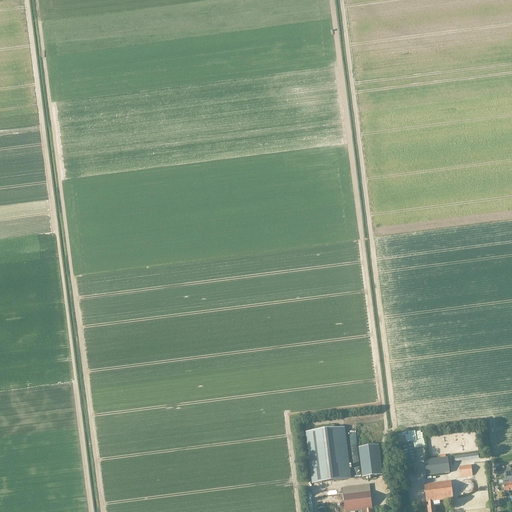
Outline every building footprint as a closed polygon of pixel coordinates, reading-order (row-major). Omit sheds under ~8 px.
[(346,480),(340,429),(306,433),(313,484),(346,480)] [(405,464),(416,462),(411,442),(401,444),(405,464)] [(379,445),(358,448),(362,478),(382,475),(379,445)] [(426,476),(450,473),(448,457),(424,460),(426,476)] [(472,476),(472,471),(471,466),(459,467),(460,477),(472,476)] [(511,490),(511,477),(511,478),(511,471),(504,471),(505,479),(508,479),(509,484),(503,484),(504,492),(511,490)] [(432,501),(453,499),(451,481),(424,484),(426,502),(428,502),(428,507),(427,507),(427,511),(434,511),(434,506),(433,506),(432,501)] [(369,484),(342,488),(345,511),(348,511),(362,510),(361,511),(370,511),(370,509),(372,509),(369,484)]
